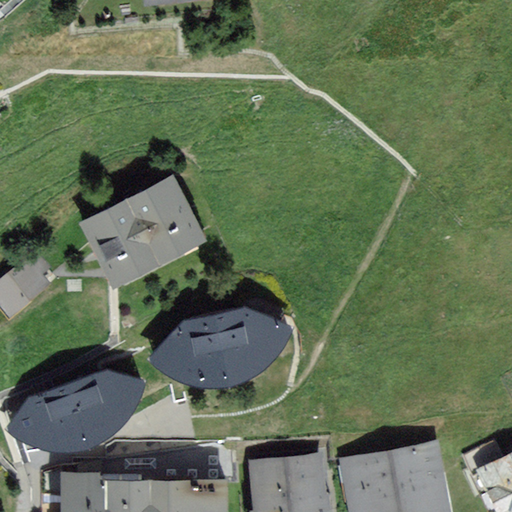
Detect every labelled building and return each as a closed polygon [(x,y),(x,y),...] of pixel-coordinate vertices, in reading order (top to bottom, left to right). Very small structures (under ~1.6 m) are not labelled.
[(172,174),(79,223),(114,290),(208,242),(172,174)] [(36,248),(0,277),(0,304),(10,317),(59,277),(36,248)] [(184,319),(147,359),(160,372),(176,382),(193,388),(211,390),(229,388),(246,382),(262,373),(275,360),(285,345),(291,328),(245,307),(184,319)] [(28,395),(5,428),(19,440),(35,449),(53,453),(71,454),(89,450),(107,442),(121,431),(133,416),(142,399),(146,381),(105,367),(28,395)] [(451,511),(437,440),(340,458),(349,511),(451,511)] [(511,511),(511,450),(476,468),(497,511),(511,511)] [(330,511),(325,454),(249,460),(253,511),(330,511)] [(227,511),(228,480),(59,480),(59,511),(227,511)]
